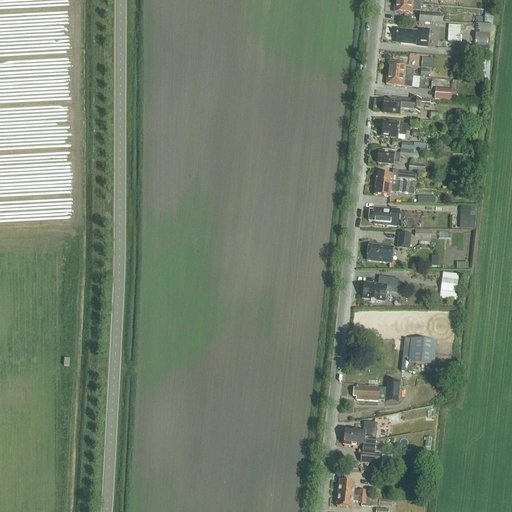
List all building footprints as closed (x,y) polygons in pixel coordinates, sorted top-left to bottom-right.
[(421,5),(396,3),(394,13),(411,15),(412,11),(420,12),(421,5)] [(484,25),(493,25),(494,12),(485,11),(484,25)] [(420,13),(420,22),(442,24),(442,15),(420,13)] [(400,45),(427,48),(429,29),(418,28),(417,33),(397,31),(396,40),(401,41),(400,45)] [(460,42),(460,32),(449,31),(448,42),(460,42)] [(474,58),(489,59),(490,47),(475,46),(474,58)] [(460,57),(454,59),(457,66),(463,63),(460,57)] [(433,69),(434,59),(422,58),(422,69),(433,69)] [(489,84),(490,61),(476,60),(475,76),(484,76),(484,83),(489,84)] [(389,63),(388,74),(413,77),(413,71),(405,70),(406,65),(389,63)] [(413,77),(388,74),(386,86),(403,88),(404,83),(412,83),(413,77)] [(451,90),(436,88),(435,99),(455,101),(456,93),(451,92),(451,90)] [(410,113),(420,114),(421,100),(412,99),(411,104),(401,103),(385,101),(383,114),(400,116),(401,111),(411,112),(410,113)] [(410,129),(419,130),(420,123),(411,122),(410,126),(383,123),(383,130),(381,130),(381,135),(382,135),(382,137),(391,138),(391,139),(395,140),(395,138),(398,139),(398,136),(405,136),(406,132),(410,133),(410,129)] [(415,144),(402,142),(402,149),(414,151),(415,144)] [(400,150),(400,155),(379,152),(378,164),(394,166),(394,164),(399,165),(400,158),(414,159),(414,152),(400,150)] [(410,173),(398,172),(393,172),(392,176),(377,174),(375,185),(391,187),(403,188),(403,182),(397,182),(397,179),(416,181),(417,174),(410,173)] [(391,187),(375,185),(374,196),(390,198),(391,192),(396,193),(395,194),(409,195),(410,183),(403,182),(403,188),(391,187)] [(398,228),(400,211),(373,208),(373,212),(370,212),(369,222),(375,223),(374,225),(398,228)] [(410,251),(411,235),(398,234),(397,249),(410,251)] [(369,245),(367,261),(391,264),(393,248),(369,245)] [(459,276),(443,274),(441,292),(456,294),(459,276)] [(365,284),(363,300),(371,301),(371,302),(376,302),(386,303),(387,292),(398,294),(399,281),(380,279),(379,286),(365,284)] [(434,366),(437,343),(411,340),(405,340),(401,372),(412,373),(413,364),(434,366)] [(356,401),(378,402),(378,401),(398,403),(399,382),(387,381),(387,389),(379,389),(379,388),(357,386),(357,389),(354,389),(353,398),(356,398),(356,401)] [(345,430),(344,438),(376,441),(377,424),(364,423),(363,432),(345,430)] [(344,438),(344,446),(363,448),(363,454),(362,454),(361,463),(380,465),(381,456),(374,455),(376,441),(344,438)] [(361,463),(360,472),(380,471),(380,465),(361,463)] [(340,482),(338,495),(353,496),(359,497),(371,499),(372,491),(367,491),(367,492),(360,491),(360,492),(354,491),(355,483),(340,482)] [(353,503),(353,496),(338,495),(337,508),(352,510),(353,503)] [(371,499),(359,497),(358,503),(358,504),(361,504),(361,507),(371,508),(371,507),(371,499)]
